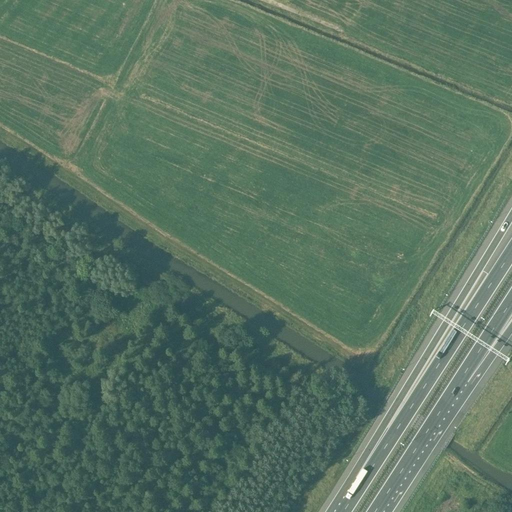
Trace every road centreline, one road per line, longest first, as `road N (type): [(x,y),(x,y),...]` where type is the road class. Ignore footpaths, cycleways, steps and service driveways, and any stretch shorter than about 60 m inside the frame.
road 1 (motorway): [(511,214),(390,415),(342,511)]
road 2 (motorway): [(511,252),(342,511)]
road 3 (motorway): [(375,511),(460,381)]
